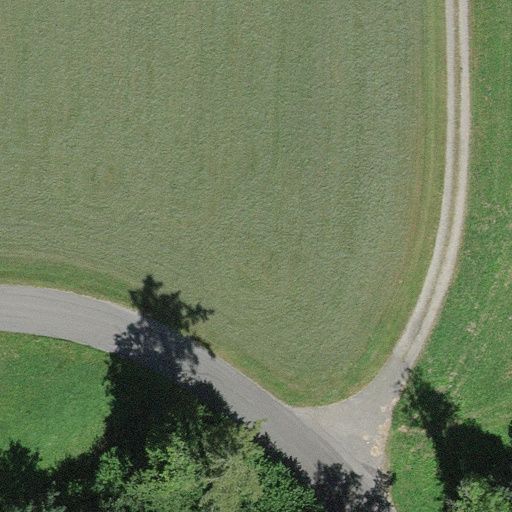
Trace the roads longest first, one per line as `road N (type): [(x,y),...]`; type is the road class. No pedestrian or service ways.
road 1 (track): [(314,483),(412,342),(455,195),(453,0)]
road 2 (residential): [(0,309),(168,344),(344,511)]
